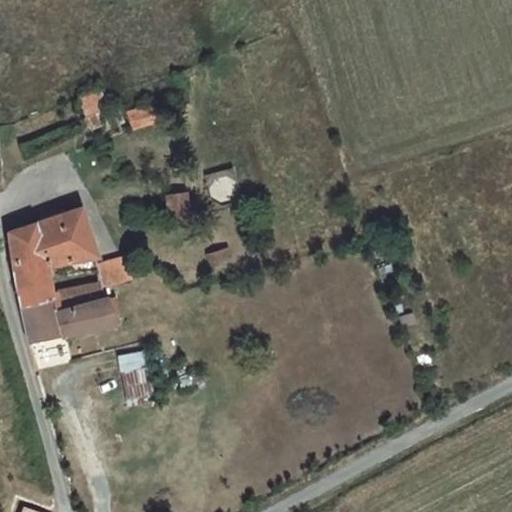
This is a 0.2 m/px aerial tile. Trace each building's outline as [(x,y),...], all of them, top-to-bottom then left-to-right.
[(97,90),(77,98),(84,114),(104,106),(97,90)] [(151,105),(126,113),(131,130),(156,122),(151,105)] [(185,195),(166,197),(169,221),(187,219),(185,195)] [(45,259),(46,267),(66,263),(69,276),(87,272),(85,259),(96,257),(80,208),(9,233),(14,267),(45,259)] [(223,251),(210,255),(213,265),(226,260),(223,251)] [(85,259),(87,272),(98,270),(101,284),(102,289),(131,280),(125,257),(97,264),(96,257),(85,259)] [(45,259),(14,267),(20,307),(52,299),(46,267),(45,259)] [(20,307),(28,343),(59,336),(118,324),(115,315),(119,314),(114,298),(106,301),(102,289),(101,284),(57,294),(57,297),(52,299),(20,307)] [(144,350),(118,355),(127,398),(152,393),(144,350)]
